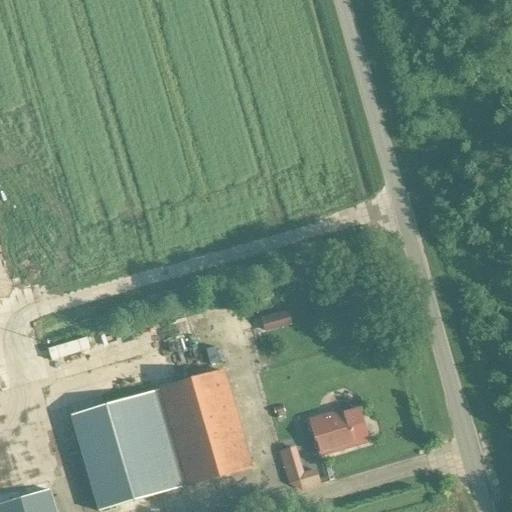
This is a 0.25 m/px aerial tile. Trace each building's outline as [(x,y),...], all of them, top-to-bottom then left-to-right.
[(273,302),(276,313),(300,307),(297,296),(273,302)] [(273,316),(276,324),(305,317),(302,308),(273,316)] [(67,349),(75,365),(102,351),(94,335),(67,349)] [(153,350),(117,361),(122,378),(158,367),(153,350)] [(157,391),(158,394),(185,487),(251,468),(223,372),(157,391)] [(158,394),(72,419),(99,511),(185,487),(158,394)] [(320,456),(367,442),(357,406),(309,420),(320,456)] [(54,511),(48,491),(0,504),(0,511),(54,511)]
